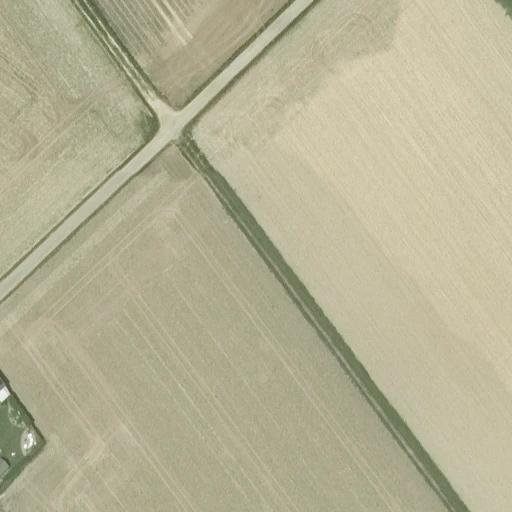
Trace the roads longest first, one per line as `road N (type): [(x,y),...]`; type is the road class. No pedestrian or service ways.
road 1 (track): [(452,511),(78,0)]
road 2 (unclassified): [(306,0),(0,296)]
